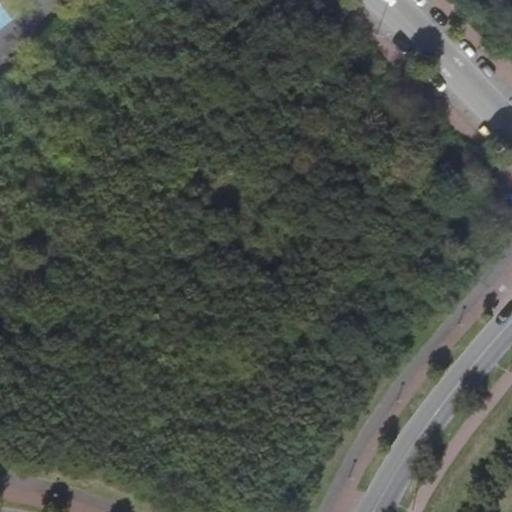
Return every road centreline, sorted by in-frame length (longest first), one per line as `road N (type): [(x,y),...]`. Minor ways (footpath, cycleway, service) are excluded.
road 1 (residential): [(511,317),(399,458),(370,511)]
road 2 (residential): [(377,0),(511,127)]
